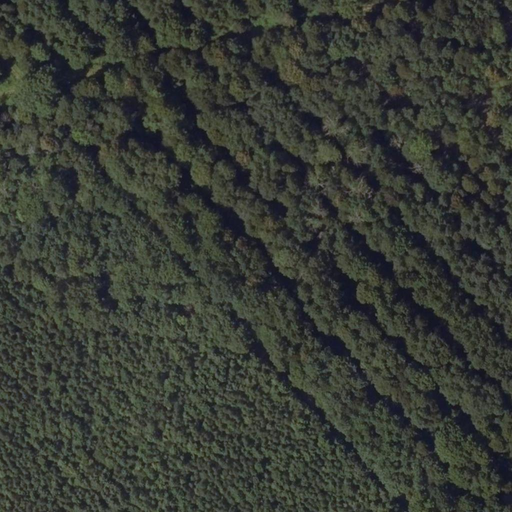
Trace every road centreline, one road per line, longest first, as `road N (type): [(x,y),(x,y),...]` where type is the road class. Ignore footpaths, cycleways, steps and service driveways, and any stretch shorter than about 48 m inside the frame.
road 1 (track): [(408,511),(0,47)]
road 2 (track): [(0,95),(402,0)]
